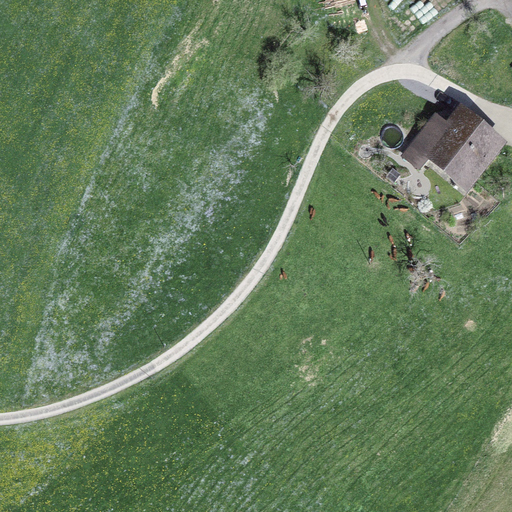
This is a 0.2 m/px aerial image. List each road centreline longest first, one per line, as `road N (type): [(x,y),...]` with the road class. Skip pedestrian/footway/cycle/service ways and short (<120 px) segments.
road 1 (track): [(402,61),(334,115),(267,258),(186,345),(61,408),(0,419)]
road 2 (track): [(402,61),(511,125)]
